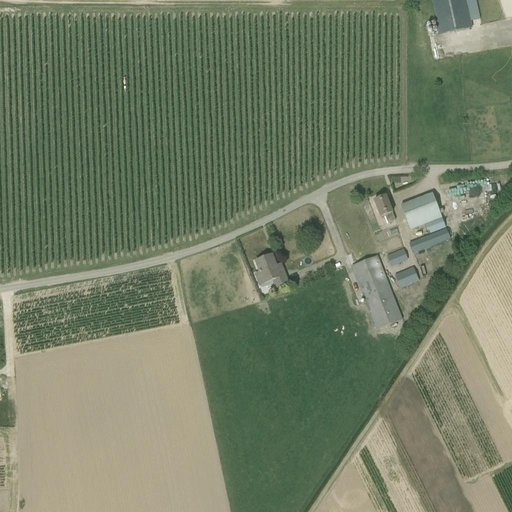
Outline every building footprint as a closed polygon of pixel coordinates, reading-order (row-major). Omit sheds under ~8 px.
[(431,0),(439,35),(472,28),(465,0),(431,0)] [(433,193),(400,206),(410,231),(424,226),(428,235),(428,236),(437,232),(445,229),(441,219),(442,219),(433,193)] [(380,218),(385,216),(388,224),(395,221),(392,213),(393,213),(386,197),(374,202),(380,218)] [(450,240),(447,229),(409,244),(414,255),(450,240)] [(391,268),(408,261),(403,250),(387,257),(391,268)] [(260,274),(255,275),(260,286),(273,281),(276,289),(289,284),(284,272),(279,274),(272,255),(255,262),(260,274)] [(351,267),(371,318),(376,331),(403,321),(378,257),(351,267)] [(419,282),(413,268),(394,276),(400,290),(419,282)]
